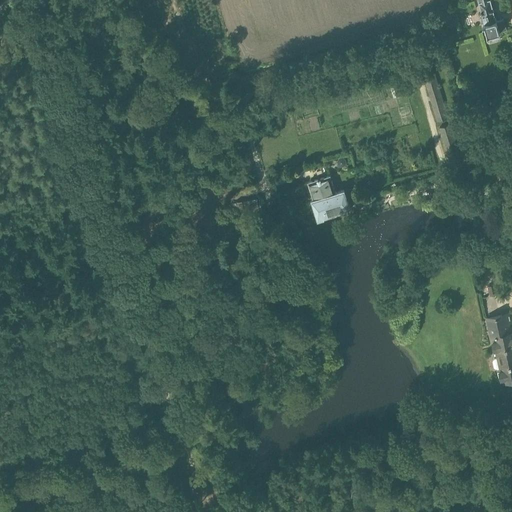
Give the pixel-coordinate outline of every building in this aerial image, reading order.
[(501,40),(499,32),(500,32),(500,31),(506,30),(503,19),(497,21),(497,20),(496,20),(490,0),(478,0),(482,16),(479,17),(481,23),(484,22),(485,23),(483,24),(483,25),(485,25),(488,36),(489,35),(491,42),(501,40)] [(435,73),(424,77),(437,121),(448,118),(435,73)] [(303,99),(305,109),(316,106),(313,96),(303,99)] [(450,125),(440,128),(450,162),(461,159),(450,125)] [(339,158),(337,161),(338,165),(341,167),(345,166),(347,163),(346,159),(342,157),(339,158)] [(313,198),(335,192),(330,175),(308,182),(313,198)] [(335,192),(313,198),(313,199),(319,219),(324,217),(323,216),(345,210),(345,211),(350,209),(346,196),(344,189),(335,192)] [(282,224),(289,221),(286,212),(279,214),(282,224)] [(487,286),(489,296),(498,294),(496,284),(487,286)] [(509,314),(487,318),(491,338),(493,337),(498,358),(494,359),(493,361),(494,367),(496,368),(500,368),(503,382),(511,380),(511,331),(510,332),(508,323),(511,322),(509,314)]
